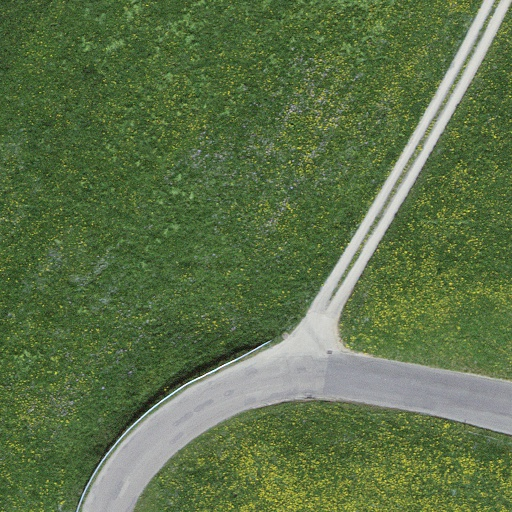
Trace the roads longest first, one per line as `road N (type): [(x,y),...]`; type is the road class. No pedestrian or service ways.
road 1 (unclassified): [(105,511),(138,455),(176,420),(248,383),(288,376),(373,380),(511,409)]
road 2 (track): [(501,0),(288,376)]
